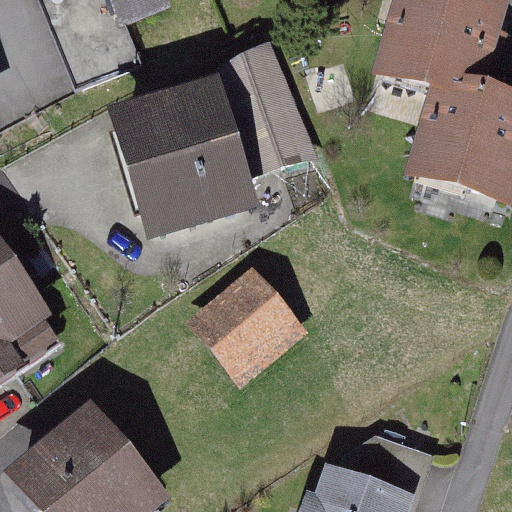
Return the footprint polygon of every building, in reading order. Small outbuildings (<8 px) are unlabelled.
[(37,0),(77,90),(140,63),(128,34),(173,15),(166,0),(37,0)] [(506,19),(443,0),(408,0),(386,76),(443,92),(417,181),(503,207),(511,176),(511,101),(484,93),(506,19)] [(244,196),(321,172),(271,57),(213,82),(219,103),(109,138),(151,270),(257,237),(244,196)] [(0,230),(0,403),(65,360),(19,292),(35,281),(0,230)] [(303,346),(248,285),(185,340),(240,402),(303,346)] [(156,511),(89,430),(4,500),(14,511),(156,511)] [(377,447),(344,466),(338,486),(324,482),(314,511),(413,511),(431,466),(377,447)]
